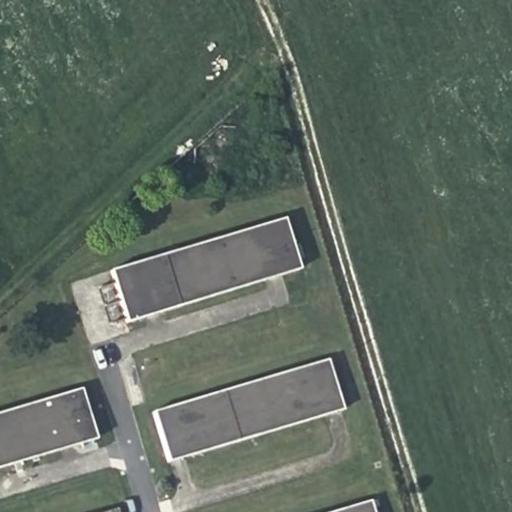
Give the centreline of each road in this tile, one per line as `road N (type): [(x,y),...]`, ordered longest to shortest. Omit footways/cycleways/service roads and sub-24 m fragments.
road 1 (track): [(259,0),(282,47),(417,511)]
road 2 (track): [(282,47),(0,292)]
